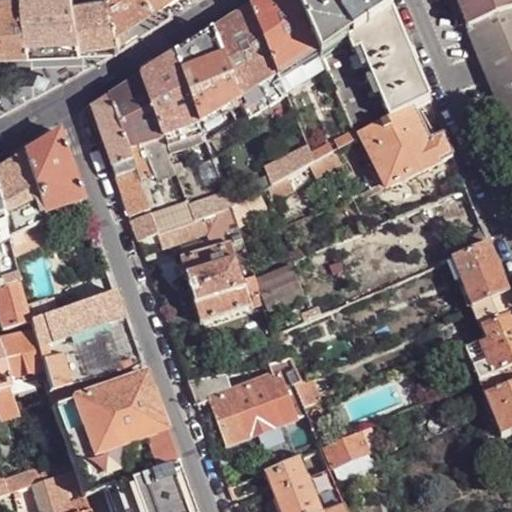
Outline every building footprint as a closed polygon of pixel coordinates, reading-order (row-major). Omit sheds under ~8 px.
[(28,0),(0,0),(0,49),(32,48),(28,0)] [(28,0),(32,48),(86,46),(78,0),(28,0)] [(78,0),(86,46),(118,45),(124,45),(121,26),(120,26),(114,0),(78,0)] [(157,0),(114,0),(120,26),(121,26),(143,12),(158,1),(157,0)] [(278,77),(318,53),(297,3),(295,0),(264,0),(250,10),(278,77)] [(301,0),(297,3),(318,53),(327,73),(353,134),(355,138),(360,136),(373,129),(337,47),(346,42),(392,13),(386,0),(301,0)] [(511,0),(455,0),(468,32),(511,13),(511,0)] [(240,102),(278,77),(250,10),(230,23),(213,33),(240,102)] [(392,13),(346,42),(352,56),(360,53),(388,122),(413,110),(429,102),(392,13)] [(479,57),(511,42),(511,13),(468,32),(479,57)] [(195,45),(176,57),(200,127),(241,105),(240,102),(213,33),(195,45)] [(511,42),(479,57),(511,136),(511,42)] [(318,53),(278,77),(287,97),(288,98),(327,73),(318,53)] [(156,70),(141,79),(163,140),(200,127),(176,57),(156,70)] [(278,77),(240,102),(247,118),(249,123),(288,98),(287,97),(278,77)] [(92,111),(113,171),(125,164),(132,161),(129,153),(144,147),(163,140),(141,79),(132,85),(114,97),(92,111)] [(200,127),(206,143),(247,118),(241,105),(200,127)] [(453,159),(443,136),(428,144),(413,110),(388,122),(373,129),(360,136),(387,191),(453,159)] [(163,140),(169,157),(206,143),(200,127),(163,140)] [(43,218),(83,204),(57,133),(38,145),(22,155),(43,218)] [(338,151),(356,141),(355,138),(353,134),(334,143),(338,151)] [(155,180),(156,183),(169,178),(176,175),(169,157),(163,140),(144,147),(155,180)] [(315,163),(333,153),(330,146),(311,155),(315,163)] [(141,186),(155,180),(144,147),(129,153),(132,161),(136,171),(141,186)] [(309,149),(267,171),(273,186),(285,179),(308,167),(315,163),(311,155),(309,149)] [(341,166),(335,153),(333,153),(315,163),(308,167),(315,180),(341,166)] [(10,162),(0,168),(0,205),(2,214),(4,221),(2,222),(2,223),(7,240),(8,243),(45,224),(43,218),(22,155),(10,162)] [(132,161),(125,164),(128,174),(136,171),(132,161)] [(125,164),(113,171),(115,179),(128,174),(125,164)] [(141,186),(136,171),(128,174),(115,179),(122,197),(130,219),(150,211),(141,186)] [(177,200),(184,198),(176,175),(169,178),(177,200)] [(281,199),(292,193),(286,181),(285,179),(273,186),(281,199)] [(268,214),(284,205),(281,199),(273,186),(259,194),(268,214)] [(259,194),(230,210),(236,229),(268,214),(259,194)] [(224,195),(187,207),(193,223),(230,210),(224,195)] [(157,236),(193,223),(187,207),(185,202),(131,224),(138,243),(157,236)] [(157,236),(161,249),(207,232),(212,250),(230,243),(231,247),(241,243),(236,229),(230,210),(193,223),(157,236)] [(52,244),(45,224),(8,243),(10,249),(14,262),(52,244)] [(231,247),(230,243),(212,250),(204,252),(183,259),(179,261),(184,278),(236,261),(231,247)] [(204,252),(201,243),(180,250),(183,259),(204,252)] [(472,310),(509,294),(489,246),(452,261),(472,310)] [(10,249),(0,251),(0,274),(16,272),(14,262),(10,249)] [(253,280),(245,258),(236,261),(245,291),(251,308),(261,306),(253,280)] [(245,291),(236,261),(184,278),(194,308),(245,291)] [(296,261),(253,280),(261,306),(264,316),(310,296),(296,261)] [(3,286),(19,280),(16,272),(1,277),(3,286)] [(0,320),(3,331),(31,324),(31,323),(27,310),(19,280),(3,286),(0,287),(0,320)] [(251,308),(245,291),(194,308),(200,326),(251,308)] [(122,322),(125,320),(116,294),(62,312),(54,315),(31,323),(31,324),(33,332),(39,351),(45,349),(68,341),(106,328),(112,326),(122,322)] [(472,310),(481,332),(482,332),(511,318),(511,302),(509,294),(472,310)] [(54,315),(62,312),(59,299),(50,302),(54,315)] [(27,310),(31,323),(54,315),(50,302),(27,310)] [(511,318),(482,332),(484,338),(483,338),(489,343),(466,351),(479,383),(511,369),(511,318)] [(70,388),(124,373),(123,367),(130,365),(140,362),(132,338),(125,320),(122,322),(125,331),(115,334),(112,326),(106,328),(109,336),(71,349),(68,341),(45,349),(48,360),(62,357),(70,388)] [(125,331),(122,322),(112,326),(115,334),(125,331)] [(109,336),(106,328),(68,341),(71,349),(109,336)] [(0,340),(0,348),(8,374),(35,368),(43,366),(42,362),(39,351),(33,332),(0,340)] [(0,348),(0,391),(12,388),(8,374),(0,348)] [(42,362),(48,360),(45,349),(39,351),(42,362)] [(277,353),(280,363),(288,359),(290,365),(295,363),(289,349),(277,353)] [(70,388),(62,357),(48,360),(42,362),(43,366),(44,371),(49,388),(50,394),(70,388)] [(304,418),(301,409),(291,388),(298,385),(290,365),(288,359),(280,363),(269,365),(273,376),(276,375),(295,422),(304,418)] [(12,388),(15,397),(49,388),(44,371),(36,373),(35,368),(8,374),(12,388)] [(511,369),(479,383),(485,396),(511,385),(511,369)] [(230,393),(224,375),(210,378),(189,383),(197,405),(210,401),(230,393)] [(295,422),(276,375),(273,376),(230,393),(210,401),(229,447),(248,439),(295,422)] [(74,464),(165,432),(155,403),(145,376),(55,408),(74,464)] [(301,409),(318,402),(315,396),(308,380),(298,385),(291,388),(301,409)] [(511,435),(511,385),(485,396),(484,397),(501,440),(511,435)] [(0,391),(0,411),(4,426),(22,421),(15,397),(12,388),(0,391)] [(315,396),(318,402),(333,396),(331,390),(315,396)] [(304,418),(322,410),(318,402),(301,409),(304,418)] [(295,422),(248,439),(250,445),(252,446),(269,439),(272,447),(310,431),(304,418),(295,422)] [(165,432),(74,464),(77,473),(83,489),(86,498),(105,491),(177,465),(165,432)] [(323,449),(330,468),(335,466),(363,455),(366,454),(358,434),(323,449)] [(363,455),(335,466),(339,475),(339,477),(367,465),(367,464),(363,455)] [(346,511),(344,507),(330,511),(322,511),(302,457),(263,473),(277,511),(346,511)] [(193,511),(185,487),(177,465),(105,491),(112,511),(193,511)] [(46,476),(48,483),(70,475),(67,468),(46,476)] [(33,489),(40,511),(85,511),(90,510),(87,499),(71,505),(68,494),(83,489),(77,473),(70,475),(48,483),(42,485),(33,489)] [(42,485),(39,474),(5,486),(9,497),(33,489),(42,485)] [(0,500),(9,497),(5,486),(0,487),(0,500)]
